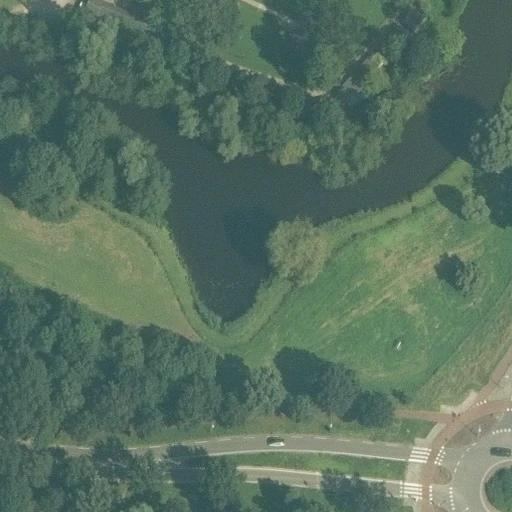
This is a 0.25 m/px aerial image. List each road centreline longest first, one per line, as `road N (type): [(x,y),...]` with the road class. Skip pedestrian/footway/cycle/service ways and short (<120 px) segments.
road 1 (tertiary): [(473,465),(227,449),(71,466)]
road 2 (tertiary): [(71,466),(466,505)]
